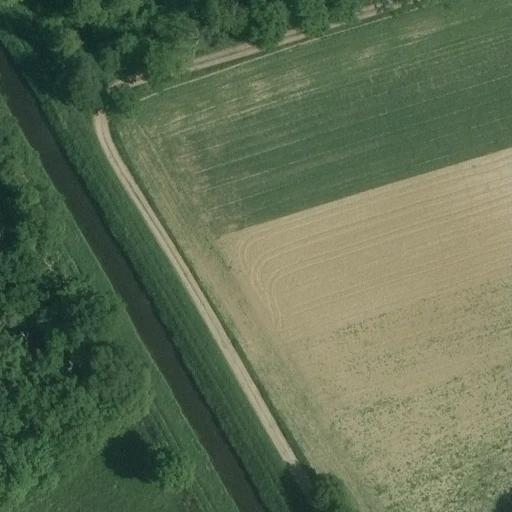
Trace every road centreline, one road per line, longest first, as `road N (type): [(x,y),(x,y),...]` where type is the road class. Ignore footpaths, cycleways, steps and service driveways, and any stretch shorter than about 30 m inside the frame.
road 1 (track): [(320,511),(106,137),(98,100)]
road 2 (track): [(413,0),(131,83),(98,100)]
